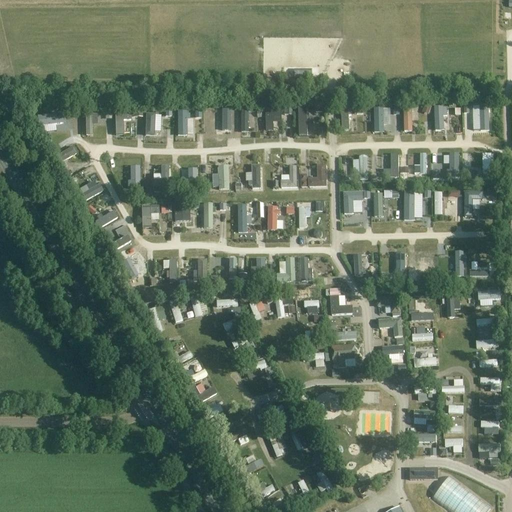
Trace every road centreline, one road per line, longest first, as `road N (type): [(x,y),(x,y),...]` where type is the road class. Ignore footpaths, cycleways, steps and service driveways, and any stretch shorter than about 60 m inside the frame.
road 1 (primary): [(154,405),(0,152)]
road 2 (unclassified): [(0,422),(119,422),(154,405)]
road 3 (track): [(332,149),(473,145)]
road 4 (primary): [(219,511),(154,405)]
